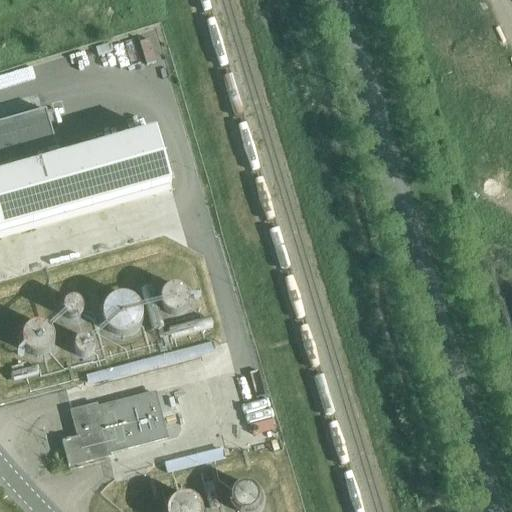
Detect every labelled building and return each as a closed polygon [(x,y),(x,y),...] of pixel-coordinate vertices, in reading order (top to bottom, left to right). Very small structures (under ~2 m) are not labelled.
[(45,112),(0,125),(0,233),(170,185),(156,134),(59,161),(45,112)] [(138,290),(149,333),(161,330),(150,287),(138,290)] [(189,305),(189,302),(188,300),(187,298),(186,296),(185,294),(183,292),(181,291),(179,290),(177,289),(174,289),(172,289),(170,290),(167,291),(166,292),(164,294),(162,295),(161,298),(160,300),(160,302),(160,304),(160,307),(161,309),(162,311),(164,313),(165,315),(167,316),(170,317),(172,317),(174,318),(177,318),(179,317),(181,316),(183,315),(185,313),(186,311),(187,309),(188,307),(189,305)] [(142,320),(142,317),(142,314),(141,312),(140,309),(139,307),(137,305),(135,303),(133,301),(130,300),(128,298),(125,298),(122,298),(120,298),(117,298),(114,299),(112,300),(110,302),(108,304),(106,306),(104,308),(103,311),(103,313),(102,316),(102,319),(103,322),(103,324),(105,327),(106,329),(108,331),(110,333),(112,335),(115,336),(117,337),(120,337),(123,337),(126,337),(128,336),(131,335),(133,334),(135,332),(137,330),(139,328),(140,325),(141,323),(142,320)] [(80,317),(81,315),(81,313),(81,312),(81,310),(80,308),(79,307),(78,306),(77,305),(76,304),(74,303),(72,303),(71,303),(69,303),(67,304),(66,305),(65,306),(64,307),(63,308),(62,310),(62,312),(62,313),(62,315),(63,317),(64,318),(65,319),(66,320),(67,321),(69,322),(71,322),(72,322),(74,322),(76,321),(77,320),(78,319),(79,318),(80,317)] [(169,330),(172,342),(213,331),(211,318),(169,330)] [(53,342),(53,339),(52,336),(51,334),(49,331),(47,329),(44,328),(41,327),(38,326),(35,326),(32,327),(30,328),(27,330),(25,332),(23,334),(22,337),(21,340),(21,343),(21,346),(22,349),(23,351),(25,354),(28,356),(30,357),(33,358),(36,359),(39,359),(42,358),(45,357),(47,355),(49,353),(51,351),(52,348),(53,345),(53,342)] [(75,343),(75,344),(74,346),(73,347),(73,349),(73,350),(73,351),(74,353),(74,354),(75,355),(76,357),(77,357),(78,358),(80,359),(81,359),(83,359),(84,359),(85,359),(87,359),(88,358),(89,357),(90,356),(91,355),(92,354),(93,353),(93,351),(93,350),(93,348),(93,347),(92,346),(92,344),(91,343),(90,342),(89,341),(87,340),(86,340),(84,340),(83,340),(82,340),(80,340),(79,341),(78,341),(76,342),(75,343)] [(231,370),(245,424),(274,417),(258,363),(231,370)] [(78,439),(61,443),(68,468),(109,458),(108,455),(166,440),(154,395),(97,410),(96,407),(71,414),(78,439)] [(255,505),(256,502),(255,499),(254,495),(252,493),(250,491),(247,490),(243,489),(240,490),(237,492),(235,494),(233,497),(232,500),(233,503),(234,506),(236,509),(238,511),(240,511),(247,511),(248,511),(251,510),(253,508),(255,505)] [(266,492),(272,511),(283,511),(277,489),(266,492)] [(192,499),(188,497),(185,497),(181,497),(177,498),(173,500),(170,503),(168,506),(166,510),(165,511),(202,511),(201,507),(199,504),(196,501),(192,499)]
